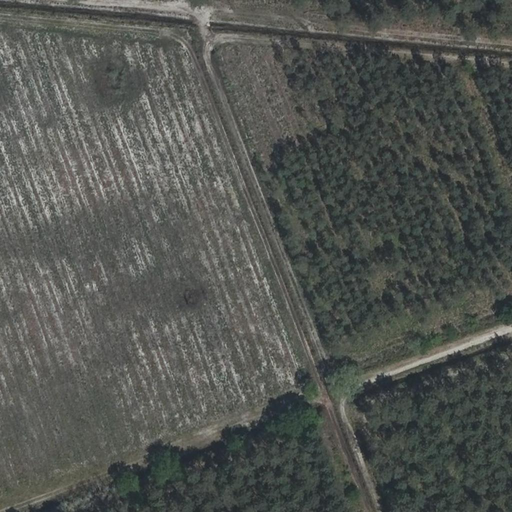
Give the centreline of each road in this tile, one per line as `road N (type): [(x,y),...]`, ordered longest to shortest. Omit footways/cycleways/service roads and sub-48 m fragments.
road 1 (track): [(325,396),(190,43),(177,30),(0,13)]
road 2 (track): [(8,511),(511,327)]
road 3 (track): [(380,511),(203,35)]
road 4 (track): [(511,64),(203,35),(194,12),(94,0)]
